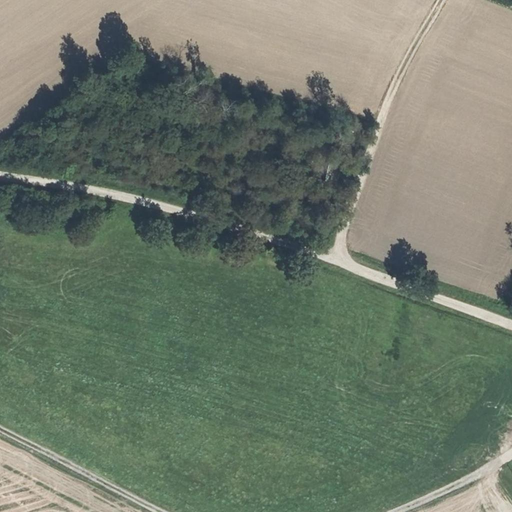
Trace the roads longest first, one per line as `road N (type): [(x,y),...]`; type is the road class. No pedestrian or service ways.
road 1 (track): [(511,323),(215,220),(0,175)]
road 2 (track): [(332,256),(408,53),(440,0)]
road 3 (track): [(0,428),(164,511)]
road 4 (track): [(398,511),(511,453)]
